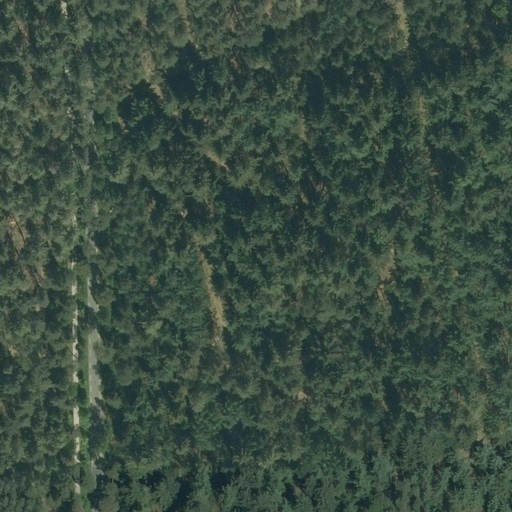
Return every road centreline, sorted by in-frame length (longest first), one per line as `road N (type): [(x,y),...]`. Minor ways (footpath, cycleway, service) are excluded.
road 1 (tertiary): [(98,511),(86,0)]
road 2 (track): [(393,0),(412,39),(472,298),(484,449)]
road 3 (track): [(354,511),(511,437)]
